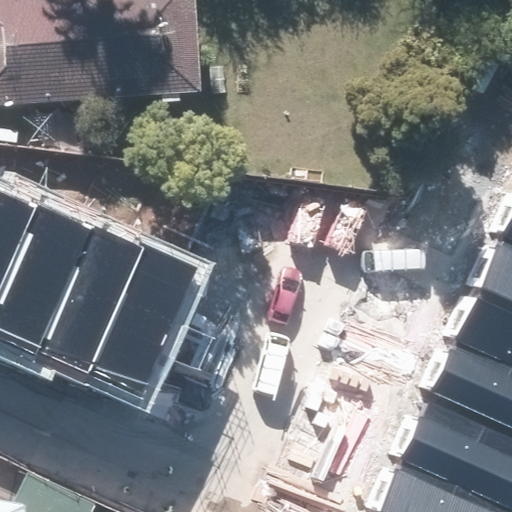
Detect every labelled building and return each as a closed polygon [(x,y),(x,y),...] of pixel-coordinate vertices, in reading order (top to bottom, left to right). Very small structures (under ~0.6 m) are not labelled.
[(0,0),(0,101),(210,93),(206,0),(0,0)] [(511,24),(508,22),(480,56),(511,82),(511,24)] [(0,182),(0,330),(140,390),(193,264),(0,182)] [(511,511),(511,197),(374,511),(511,511)] [(52,511),(52,506),(34,506),(33,487),(0,487),(0,511),(52,511)]
